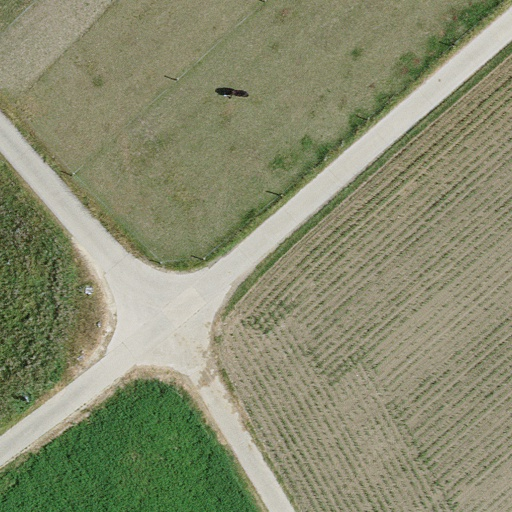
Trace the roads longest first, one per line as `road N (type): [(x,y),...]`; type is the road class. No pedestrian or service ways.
road 1 (track): [(511,30),(175,324),(0,452)]
road 2 (track): [(284,511),(175,324),(0,122)]
